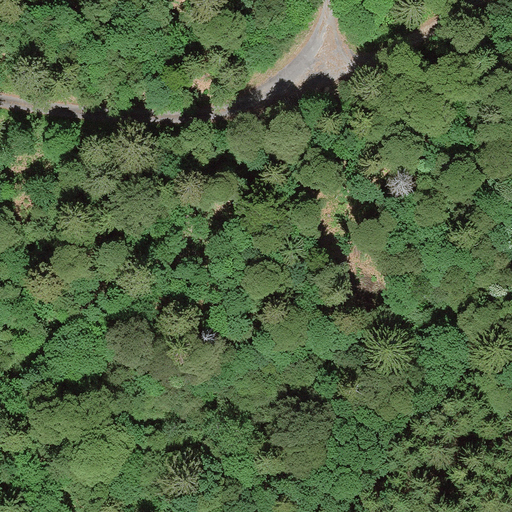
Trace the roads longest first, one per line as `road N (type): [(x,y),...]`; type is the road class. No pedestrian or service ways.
road 1 (track): [(0,102),(108,115),(202,115),(265,93),(307,56)]
road 2 (track): [(307,56),(367,61),(479,0)]
